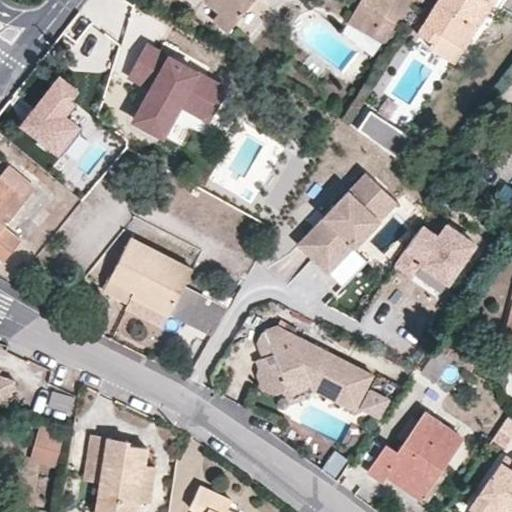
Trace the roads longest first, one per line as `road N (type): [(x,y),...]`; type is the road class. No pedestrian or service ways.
road 1 (residential): [(347,511),(206,413),(0,313)]
road 2 (unknown): [(313,113),(206,413)]
